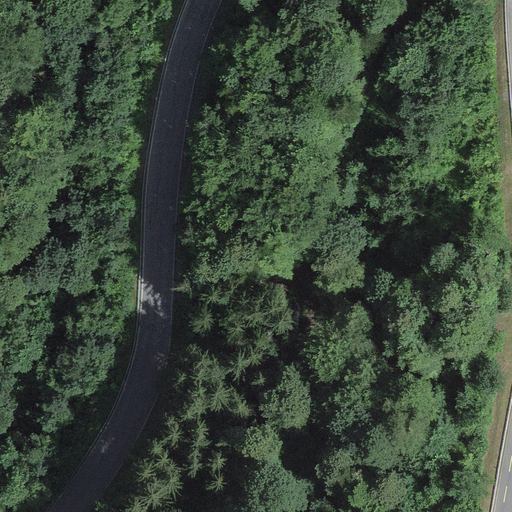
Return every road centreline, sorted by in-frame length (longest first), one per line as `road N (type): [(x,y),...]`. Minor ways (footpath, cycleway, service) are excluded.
road 1 (tertiary): [(69,511),(124,427),(151,355),(166,141),(204,0)]
road 2 (track): [(45,0),(38,177),(0,278)]
